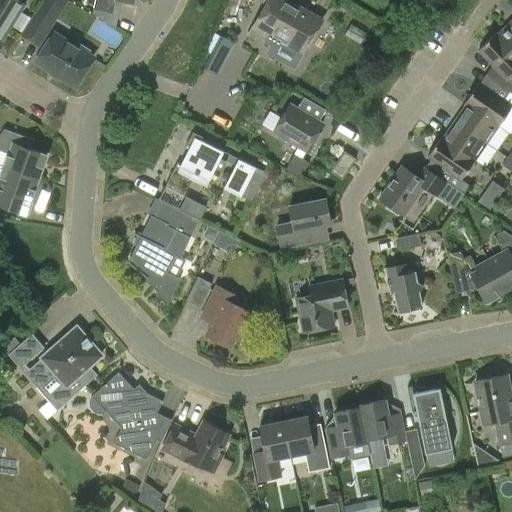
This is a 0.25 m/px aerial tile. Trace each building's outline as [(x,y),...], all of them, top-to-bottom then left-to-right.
[(0,0),(0,39),(2,41),(11,26),(20,12),(24,5),(16,0),(0,0)] [(66,0),(45,0),(23,36),(39,45),(66,0)] [(95,0),(92,14),(115,29),(121,0),(123,0),(133,2),(133,0),(95,0)] [(268,57),(293,71),(323,20),(288,0),(260,0),(267,4),(248,36),(262,44),(263,42),(273,48),(268,57)] [(30,18),(20,12),(11,26),(21,32),(30,18)] [(511,21),(511,22),(498,35),(496,34),(511,50),(511,21)] [(54,34),(37,62),(75,86),(93,58),(87,54),(88,52),(76,44),(75,47),(54,34)] [(510,94),(509,95),(511,95),(511,50),(496,34),(478,51),(500,73),(492,80),(510,94)] [(233,42),(220,35),(204,67),(217,74),(233,42)] [(467,107),(498,128),(511,108),(511,95),(509,95),(503,102),(478,85),(465,105),(467,107)] [(298,109),(290,104),(273,133),(306,153),(323,123),(319,121),(326,111),(304,98),(298,109)] [(456,123),(487,144),(498,128),(467,107),(456,123)] [(445,139),(476,161),(487,144),(456,123),(445,139)] [(0,151),(9,155),(5,167),(38,179),(47,156),(30,150),(33,140),(4,130),(0,135),(0,151)] [(195,137),(180,166),(209,181),(224,152),(195,137)] [(469,187),(462,182),(476,161),(445,139),(442,137),(428,158),(453,175),(447,183),(464,195),(469,187)] [(343,179),(357,159),(345,151),(332,171),(343,179)] [(511,171),(511,161),(508,159),(503,166),(511,171)] [(266,173),(239,160),(225,189),(253,202),(266,173)] [(33,204),(30,202),(38,179),(5,167),(0,179),(0,205),(28,216),(33,204)] [(437,197),(447,183),(434,174),(427,183),(403,167),(380,200),(404,216),(424,187),(437,197)] [(478,203),(490,211),(504,190),(493,182),(478,203)] [(186,198),(180,211),(199,220),(206,208),(186,198)] [(151,216),(128,263),(147,278),(145,280),(157,291),(155,293),(167,306),(181,279),(168,273),(176,256),(180,258),(199,220),(180,211),(159,200),(151,216)] [(292,223),(277,227),(281,249),(328,240),(325,226),(331,225),(326,200),(289,207),(292,223)] [(217,231),(208,227),(205,234),(205,237),(213,240),(217,231)] [(434,247),(439,245),(442,240),(441,235),(435,231),(429,233),(427,238),(428,243),(434,247)] [(503,253),(489,261),(506,293),(511,289),(511,236),(504,231),(494,237),(503,253)] [(395,239),(398,251),(422,246),(419,234),(395,239)] [(487,303),(506,293),(489,261),(477,268),(470,256),(464,259),(460,252),(447,255),(456,294),(479,289),(487,303)] [(418,311),(420,308),(419,305),(422,304),(419,290),(420,290),(422,287),(422,285),(417,283),(415,272),(407,273),(405,265),(385,269),(390,293),(394,292),(398,312),(409,310),(410,312),(418,311)] [(187,301),(200,308),(212,284),(199,278),(187,301)] [(333,327),(329,304),(347,300),(342,281),(310,287),(312,295),(296,299),(304,333),(333,327)] [(222,303),(206,336),(231,348),(235,339),(246,345),(255,326),(244,321),(249,312),(234,305),(238,297),(216,287),(211,297),(222,303)] [(102,355),(77,328),(29,370),(61,406),(57,410),(57,411),(98,375),(90,366),(102,355)] [(14,338),(2,348),(20,369),(44,348),(32,334),(20,344),(14,338)] [(101,413),(102,413),(103,413),(105,411),(106,412),(110,409),(127,428),(128,428),(119,446),(147,460),(157,440),(162,442),(172,421),(157,413),(162,402),(144,393),(140,402),(132,393),(135,391),(118,373),(92,397),(93,398),(91,400),(91,401),(91,403),(91,404),(92,405),(92,407),(93,408),(94,410),(96,411),(97,411),(98,412),(99,413),(101,413)] [(486,419),(492,423),(498,422),(505,457),(511,455),(511,406),(509,405),(504,377),(478,382),(486,419)] [(452,449),(440,390),(414,395),(426,454),(452,449)] [(383,403),(362,407),(368,438),(367,438),(369,450),(383,447),(381,435),(386,434),(388,446),(407,442),(401,414),(386,416),(383,403)] [(364,438),(367,438),(368,438),(362,407),(362,409),(338,414),(340,425),(325,429),(331,460),(367,452),(364,438)] [(284,422),(291,456),(305,453),(309,473),(330,469),(324,440),(313,442),(307,417),(284,422)] [(283,478),(279,458),(291,456),(284,422),(261,427),(266,451),(252,453),(259,483),(283,478)] [(203,423),(196,437),(174,426),(162,450),(197,468),(198,465),(213,473),(222,456),(219,454),(228,435),(203,423)] [(424,467),(422,453),(410,455),(415,480),(424,467)] [(139,486),(127,480),(123,487),(136,494),(139,486)] [(434,482),(419,484),(421,497),(436,495),(434,482)] [(148,499),(150,495),(142,489),(138,501),(149,510),(152,502),(148,499)] [(344,511),(381,511),(378,499),(343,507),(344,511)] [(315,505),(315,511),(337,511),(337,502),(315,505)]
